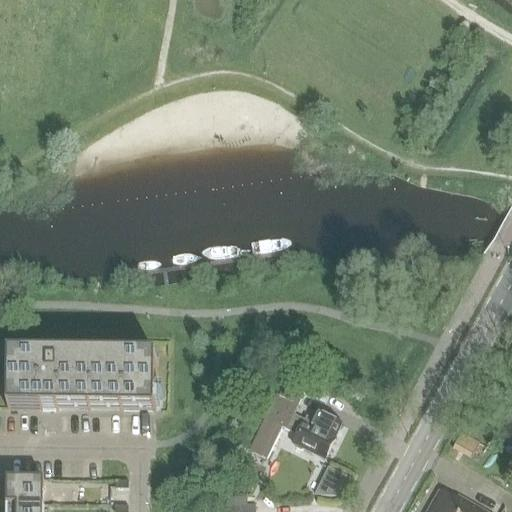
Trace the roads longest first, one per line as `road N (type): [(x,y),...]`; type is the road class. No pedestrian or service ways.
road 1 (secondary): [(386,511),(511,282)]
road 2 (residential): [(0,447),(139,449)]
